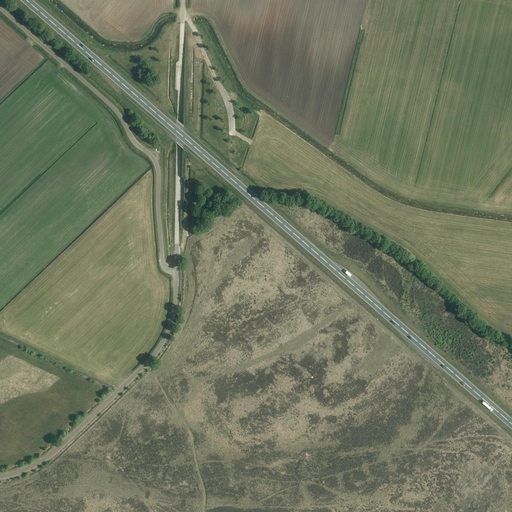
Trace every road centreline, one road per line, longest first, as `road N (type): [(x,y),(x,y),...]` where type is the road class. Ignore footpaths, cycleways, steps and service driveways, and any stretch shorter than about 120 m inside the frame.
road 1 (trunk): [(511,424),(26,0)]
road 2 (unclassified): [(176,267),(163,268),(155,160),(113,108),(0,8)]
road 3 (unclassified): [(0,478),(61,448),(158,348),(172,319),(176,267)]
road 4 (unclassified): [(176,267),(183,0)]
